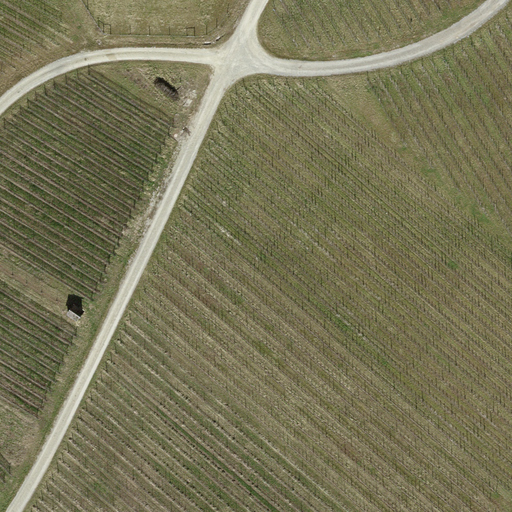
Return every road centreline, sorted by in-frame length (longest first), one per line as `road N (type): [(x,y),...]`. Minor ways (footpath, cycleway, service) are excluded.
road 1 (track): [(228,69),(13,511)]
road 2 (track): [(501,0),(472,26),(375,60),(228,69)]
road 3 (track): [(228,69),(140,51),(83,55),(0,99)]
